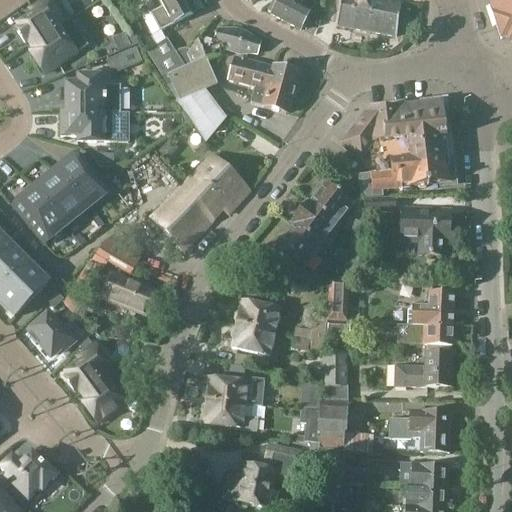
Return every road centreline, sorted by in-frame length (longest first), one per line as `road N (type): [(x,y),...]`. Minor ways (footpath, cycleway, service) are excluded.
road 1 (residential): [(357,79),(188,293),(137,463)]
road 2 (residential): [(483,511),(485,74)]
road 3 (residential): [(137,463),(70,436),(0,353)]
road 4 (residential): [(357,79),(231,11),(225,0)]
